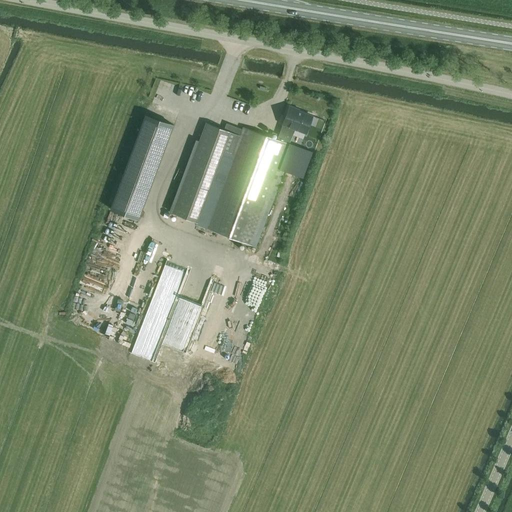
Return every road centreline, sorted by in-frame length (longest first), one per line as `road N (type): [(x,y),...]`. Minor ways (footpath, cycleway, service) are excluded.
road 1 (unclassified): [(511,94),(23,0)]
road 2 (primary): [(511,43),(237,0)]
